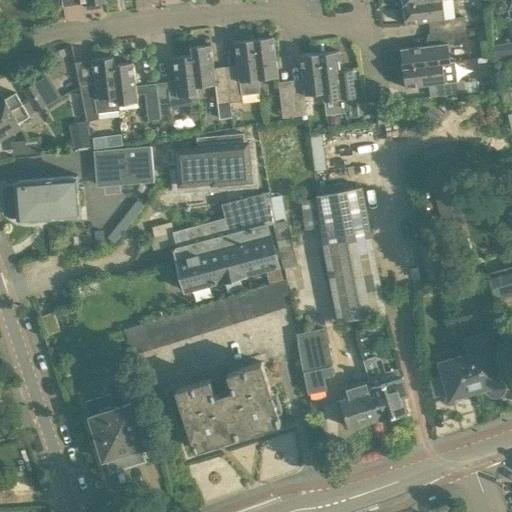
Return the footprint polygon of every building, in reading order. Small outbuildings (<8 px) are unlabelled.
[(429,22),(430,34),(466,29),(464,16),(444,19),(441,1),(441,0),(402,5),(404,25),(429,22)] [(407,48),(410,69),(449,64),(449,62),(446,43),(467,41),(466,29),(430,34),(432,45),(407,48)] [(273,36),(254,39),(257,69),(258,79),(278,76),(273,36)] [(237,65),(226,66),(230,102),(242,100),(241,95),(260,92),(258,79),(257,69),(254,39),(234,41),(237,65)] [(211,44),(191,46),(196,86),(215,84),(219,118),(232,117),(230,102),(226,66),(214,67),(211,44)] [(322,81),(323,92),(324,100),(344,98),(346,117),(358,116),(353,67),(341,69),(339,58),(338,50),(318,53),(322,81)] [(305,95),(323,92),(322,81),(318,53),(299,55),(302,79),(291,80),(295,115),(307,114),(305,95)] [(175,81),(155,84),(156,92),(160,119),(172,117),(171,108),(198,104),(196,86),(192,55),(172,57),(175,81)] [(113,64),(114,64),(113,56),(93,59),(93,62),(75,64),(87,120),(98,118),(98,115),(118,112),(118,104),(117,96),(113,64)] [(449,64),(410,69),(401,70),(403,89),(434,85),(436,97),(463,93),(462,81),(457,82),(455,61),(449,62),(449,64)] [(138,102),(137,94),(136,86),(133,62),(114,64),(113,64),(117,96),(118,104),(138,102)] [(23,89),(30,100),(41,93),(48,104),(60,96),(47,75),(23,89)] [(295,115),(291,80),(278,81),(283,117),(295,115)] [(499,89),(504,105),(511,102),(511,87),(511,85),(499,89)] [(0,94),(0,116),(22,104),(16,92),(4,99),(1,93),(0,94)] [(156,92),(144,93),(148,120),(160,119),(156,92)] [(41,93),(30,100),(36,111),(48,104),(41,93)] [(463,133),(460,110),(469,109),(467,95),(442,98),(444,111),(422,114),(425,138),(447,135),(463,133)] [(376,103),(378,121),(392,120),(391,102),(376,103)] [(22,104),(0,116),(0,140),(22,128),(18,122),(29,115),(22,104)] [(313,169),(324,167),(320,131),(309,132),(313,169)] [(463,133),(447,135),(449,146),(427,150),(430,174),(468,169),(465,146),(474,145),(472,131),(463,133)] [(121,144),(120,133),(92,137),(93,148),(121,144)] [(89,144),(88,134),(70,137),(72,147),(89,144)] [(243,134),(197,137),(198,147),(168,149),(168,159),(177,159),(180,184),(212,181),(212,183),(222,182),(251,179),(247,142),(243,143),(243,134)] [(339,180),(377,175),(374,151),(352,154),(350,142),(325,145),(327,159),(336,158),(339,180)] [(154,182),(151,146),(96,150),(99,187),(154,182)] [(5,212),(9,216),(18,216),(19,219),(81,214),(77,175),(16,180),(16,183),(8,184),(3,189),(5,212)] [(341,196),(379,191),(377,175),(339,180),(341,196)] [(294,186),(296,197),(303,196),(302,185),(294,186)] [(452,185),(435,190),(442,216),(459,211),(452,185)] [(269,191),(254,195),(224,203),(222,204),(226,217),(227,217),(232,232),(267,223),(274,221),(270,197),(269,191)] [(379,191),(341,196),(344,218),(335,220),(337,233),(362,230),(361,218),(382,215),(379,191)] [(270,233),(267,223),(232,232),(227,217),(226,217),(174,232),(178,247),(174,248),(176,260),(177,259),(185,290),(267,268),(270,280),(282,277),(279,265),(271,233),(271,232),(270,233)] [(287,218),(286,218),(274,221),(273,222),(283,267),(297,264),(287,218)] [(103,242),(102,230),(93,231),(95,243),(103,242)] [(174,243),(171,232),(152,237),(155,248),(174,243)] [(352,274),(390,269),(387,245),(365,248),(363,236),(338,240),(340,253),(349,252),(352,274)] [(314,256),(325,253),(324,246),(312,248),(314,256)] [(325,253),(314,256),(315,263),(327,261),(325,253)] [(449,263),(414,272),(418,285),(452,276),(449,263)] [(511,265),(488,272),(496,300),(511,294),(511,265)] [(352,274),(354,291),(392,286),(390,269),(352,274)] [(286,278),(271,283),(279,308),(291,304),(286,278)] [(459,320),(460,322),(463,332),(477,328),(471,307),(478,304),(471,280),(450,285),(456,310),(459,320)] [(271,283),(260,286),(268,311),(279,308),(271,283)] [(268,311),(260,286),(249,290),(256,315),(268,311)] [(395,302),(392,286),(354,291),(357,307),(395,302)] [(256,315),(249,290),(237,293),(245,318),(256,315)] [(237,293),(226,297),(234,322),(245,318),(237,293)] [(234,322),(226,297),(215,300),(223,325),(234,322)] [(204,304),(211,329),(223,325),(215,300),(204,304)] [(395,302),(357,307),(359,325),(397,320),(395,302)] [(204,304),(193,307),(200,332),(211,329),(204,304)] [(193,307),(191,308),(181,311),(189,336),(200,332),(193,307)] [(460,322),(459,320),(456,310),(443,314),(446,326),(460,322)] [(181,311),(170,314),(178,339),(189,336),(181,311)] [(170,314),(158,318),(166,343),(178,339),(170,314)] [(158,318),(147,321),(155,346),(166,343),(158,318)] [(147,321),(136,325),(144,350),(155,346),(147,321)] [(144,350),(136,325),(124,328),(132,354),(144,350)] [(296,333),(302,362),(308,393),(326,389),(324,377),(333,375),(331,365),(333,365),(327,335),(326,336),(325,327),(296,333)] [(370,328),(359,329),(360,337),(371,335),(370,328)] [(465,339),(469,353),(473,365),(470,366),(472,371),(470,372),(475,390),(488,386),(494,388),(500,387),(501,382),(504,381),(493,346),(491,346),(487,332),(465,339)] [(473,365),(469,353),(440,362),(451,397),(452,397),(459,399),(463,398),(465,393),(475,390),(470,372),(472,371),(470,366),(473,365)] [(368,379),(371,387),(380,419),(389,416),(390,420),(408,414),(403,397),(408,395),(402,378),(382,384),(373,356),(363,360),(368,379)] [(364,369),(361,360),(352,362),(355,372),(364,369)] [(215,394),(210,378),(175,389),(195,449),(281,421),(262,361),(227,372),(232,388),(215,394)] [(118,368),(124,387),(138,383),(131,364),(118,368)] [(380,419),(371,387),(368,379),(341,387),(345,398),(340,400),(348,427),(377,418),(377,420),(380,419)] [(85,401),(90,415),(103,458),(113,455),(116,464),(137,458),(135,449),(145,446),(131,402),(115,407),(110,393),(85,401)]
